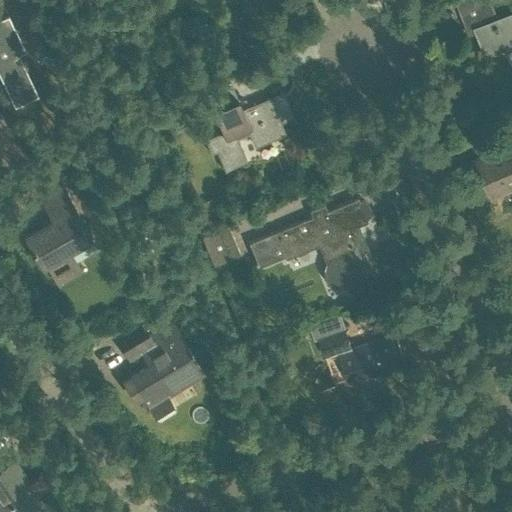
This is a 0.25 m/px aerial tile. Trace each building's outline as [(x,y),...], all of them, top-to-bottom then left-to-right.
[(477,25),(495,17),(488,0),(458,0),(469,28),(477,25)] [(511,10),(495,17),(477,25),(485,47),(511,36),(511,10)] [(0,75),(15,106),(38,95),(19,54),(25,51),(8,16),(0,19),(0,75)] [(258,112),(248,116),(245,109),(241,100),(214,111),(221,128),(222,131),(205,139),(211,154),(216,151),(224,170),(245,162),(235,138),(250,132),(255,143),(283,131),(280,122),(293,117),(283,93),(255,105),(258,112)] [(188,111),(192,121),(204,116),(200,107),(188,111)] [(511,140),(511,145),(477,160),(493,197),(511,189),(511,131),(509,133),(511,140)] [(92,237),(59,180),(39,191),(54,218),(27,234),(55,282),(80,267),(70,250),(92,237)] [(261,267),(287,256),(288,259),(289,259),(288,256),(326,240),(335,261),(329,264),(327,270),(328,275),(330,280),(333,284),(338,287),(374,272),(375,272),(366,251),(371,249),(361,225),(370,221),(369,219),(372,214),(373,209),(371,204),(366,201),(361,200),(360,197),(329,210),(326,203),(311,210),(314,216),(251,242),(261,267)] [(200,204),(206,219),(216,215),(210,200),(200,204)] [(204,235),(216,265),(242,254),(230,224),(204,235)] [(511,260),(500,260),(499,273),(511,273),(511,260)] [(347,318),(365,311),(362,303),(344,309),(347,318)] [(150,365),(131,376),(142,394),(147,403),(165,393),(187,379),(189,383),(203,374),(173,323),(150,337),(138,345),(142,352),(150,365)] [(344,352),(354,348),(347,328),(323,336),(330,356),(344,352)] [(145,329),(121,344),(130,360),(142,352),(138,345),(150,337),(145,329)] [(398,334),(354,348),(344,352),(353,381),(388,370),(388,373),(409,366),(398,334)] [(165,393),(147,403),(158,421),(176,411),(165,393)] [(0,505),(4,511),(50,511),(52,511),(15,460),(4,468),(0,462),(0,505)]
